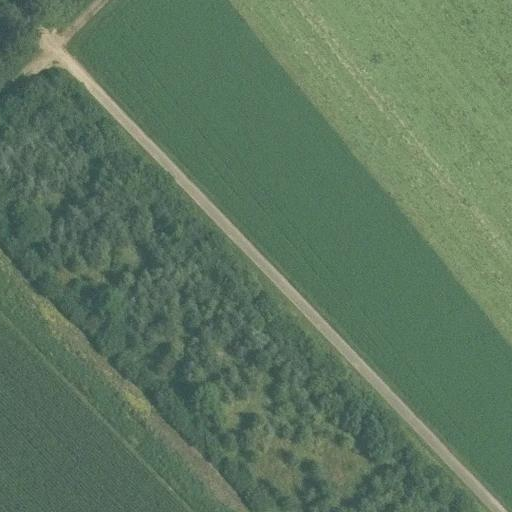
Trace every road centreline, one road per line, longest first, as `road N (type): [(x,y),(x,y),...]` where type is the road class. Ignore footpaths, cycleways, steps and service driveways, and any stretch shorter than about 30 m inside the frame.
road 1 (track): [(498,511),(11,0)]
road 2 (track): [(105,0),(52,45),(0,110)]
